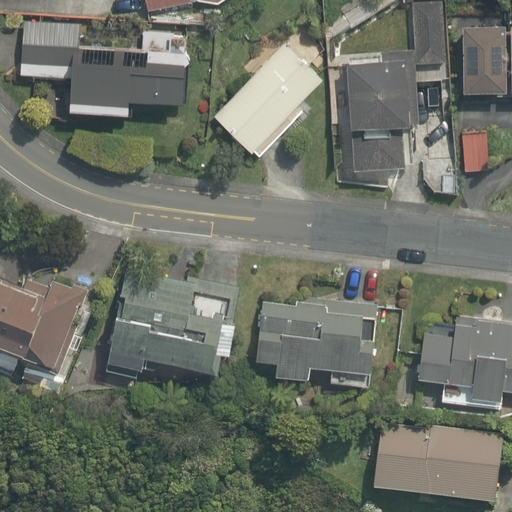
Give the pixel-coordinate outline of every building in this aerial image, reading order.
[(443,0),(410,0),(411,60),(444,60),(443,0)] [(511,11),(455,12),(456,92),(511,91),(511,11)] [(186,27),(130,23),(129,42),(86,39),(88,20),(18,15),(13,82),(61,85),(59,117),(122,121),(124,102),(181,106),(186,27)] [(256,157),(303,107),(295,100),(318,75),(279,38),(210,113),(256,157)] [(411,52),(328,53),(329,169),(407,168),(406,124),(412,124),(411,60),(411,52)] [(416,178),(429,192),(454,192),(452,101),(415,102),(416,178)] [(488,126),(458,126),(457,150),(457,171),(487,172),(488,126)] [(157,296),(119,287),(102,362),(211,389),(238,277),(167,260),(157,296)] [(0,350),(48,366),(74,290),(0,265),(0,350)] [(511,285),(502,285),(500,323),(424,320),(421,379),(437,380),(435,407),(500,410),(501,391),(511,391),(511,285)] [(377,291),(308,287),(307,299),(255,296),(251,355),(266,355),(265,375),(300,377),(301,364),(321,366),(320,378),(372,381),(377,291)] [(501,423),(378,407),(367,493),(489,509),(501,423)]
